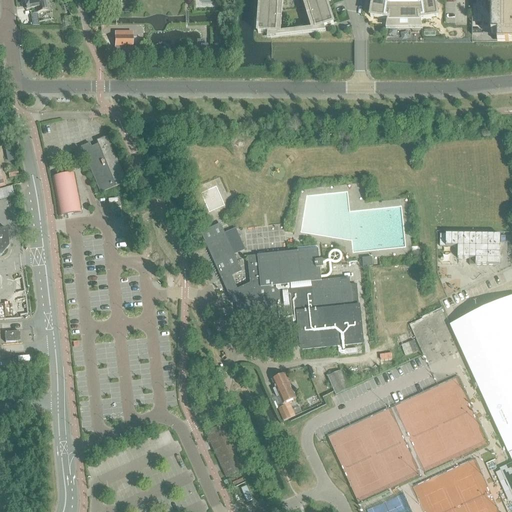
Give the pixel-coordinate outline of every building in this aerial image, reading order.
[(25,11),(32,10),(35,9),(36,14),(47,12),(45,1),(46,0),(22,0),(22,1),(25,5),(25,11)] [(306,0),(316,30),(334,25),(326,0),(260,0),(258,34),(277,35),(279,0),(306,0)] [(373,0),(370,18),(388,21),(388,24),(421,24),(420,21),(438,18),(435,0),(373,0)] [(511,0),(492,0),(493,35),(497,35),(497,44),(511,44),(511,0)] [(36,14),(30,15),(32,26),(38,26),(36,14)] [(132,60),(133,45),(133,38),(132,38),(132,37),(115,37),(115,48),(119,48),(119,60),(132,60)] [(225,48),(214,49),(214,59),(225,58),(225,48)] [(98,194),(114,188),(125,183),(106,137),(95,142),(97,145),(90,148),(89,144),(79,148),(98,194)] [(14,149),(6,150),(8,162),(17,160),(14,149)] [(73,174),(51,178),(52,179),(59,217),(81,213),(73,174)] [(12,188),(0,190),(0,200),(15,197),(12,188)] [(79,192),(83,215),(90,213),(86,190),(79,192)] [(133,218),(155,264),(159,275),(173,269),(169,258),(147,212),(133,218)] [(219,225),(201,233),(207,247),(222,279),(222,280),(242,271),(220,224),(219,225)] [(440,235),(440,247),(458,247),(458,259),(469,260),(469,266),(476,266),(500,266),(500,236),(440,235)] [(349,286),(349,280),(320,283),(319,270),(323,269),(322,262),(318,262),(318,261),(327,260),(326,252),(319,252),(317,251),(317,247),(296,249),(296,253),(246,258),(249,284),(235,290),(235,292),(231,293),(232,301),(236,300),(239,326),(298,320),(302,351),(362,344),(356,285),(349,286)] [(436,277),(433,248),(421,250),(421,256),(415,256),(404,257),(407,281),(436,277)] [(363,268),(372,267),(371,258),(362,259),(363,268)] [(511,297),(458,322),(450,326),(463,355),(509,453),(511,460),(511,465),(502,470),(511,492),(511,297)] [(18,331),(4,332),(4,342),(19,341),(18,331)] [(414,342),(402,346),(405,357),(418,353),(414,342)] [(335,395),(348,389),(340,371),(326,377),(335,395)] [(283,405),(295,400),(284,375),(272,381),(276,389),(274,390),(277,397),(279,396),(283,405)] [(285,407),(278,410),(281,418),(283,422),(290,419),(295,416),(291,407),(286,409),(285,407)] [(226,477),(246,468),(227,425),(206,435),(226,477)]
